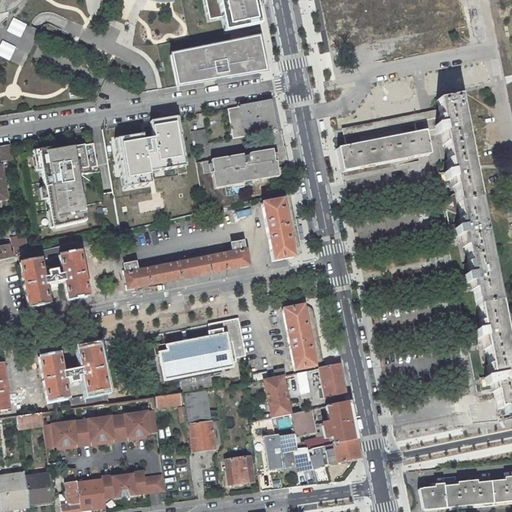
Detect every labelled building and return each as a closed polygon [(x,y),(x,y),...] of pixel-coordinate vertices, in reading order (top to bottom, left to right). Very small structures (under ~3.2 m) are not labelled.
[(0,0),(0,25),(9,17),(7,13),(12,11),(17,7),(14,6),(16,0),(0,0)] [(231,29),(260,24),(255,0),(205,0),(210,19),(228,15),(231,29)] [(15,33),(28,39),(31,32),(19,26),(15,33)] [(214,81),(258,73),(253,39),(175,52),(181,86),(207,82),(207,80),(214,79),(214,81)] [(493,392),(495,398),(468,404),(472,424),(499,421),(497,410),(511,407),(511,412),(511,370),(458,96),(436,101),(438,110),(439,118),(437,119),(437,122),(428,124),(430,132),(431,133),(432,132),(433,136),(437,135),(436,135),(440,134),(442,145),(445,145),(448,161),(445,162),(447,172),(444,173),(443,173),(439,173),(440,177),(439,177),(439,178),(440,186),(450,184),(450,188),(453,187),(454,194),(451,195),(443,203),(445,210),(455,214),(458,213),(459,220),(457,221),(457,224),(448,226),(449,233),(451,234),(452,238),(460,236),(462,248),(465,247),(468,263),(465,264),(468,275),(464,276),(464,275),(460,276),(460,280),(459,281),(461,289),(470,287),(471,290),(473,290),(479,323),(477,323),(478,327),(468,329),(470,337),(471,337),(472,337),(473,341),(477,340),(477,339),(480,339),(482,350),(485,350),(488,365),(486,366),(488,377),(484,378),(484,377),(480,378),(481,382),(480,382),(479,383),(481,391),(490,389),(491,393),(493,392)] [(268,102),(240,107),(241,111),(227,113),(233,139),(250,136),(250,137),(274,132),(268,102)] [(341,129),(343,137),(413,123),(422,121),(424,131),(426,137),(433,136),(432,132),(431,133),(430,132),(428,124),(437,122),(437,119),(439,118),(438,110),(341,129)] [(345,147),(336,149),(341,173),(429,155),(426,137),(424,131),(416,133),(413,123),(343,137),(345,147)] [(207,144),(204,130),(191,132),(193,146),(207,144)] [(180,132),(157,135),(164,175),(187,171),(180,132)] [(119,169),(142,166),(137,137),(114,140),(119,169)] [(85,169),(97,167),(93,144),(64,149),(65,155),(55,157),(54,151),(38,154),(38,156),(41,171),(44,188),(44,189),(45,189),(47,199),(49,211),(52,211),(55,228),(55,229),(85,216),(80,186),(75,186),(74,179),(78,178),(77,170),(81,170),(83,167),(85,169)] [(10,146),(0,147),(0,158),(1,161),(12,159),(10,146)] [(242,155),(195,163),(204,213),(245,203),(242,183),(278,177),(275,162),(274,162),(272,150),(251,153),(248,155),(247,155),(247,157),(242,158),(242,155)] [(129,230),(128,222),(124,192),(127,191),(126,178),(111,181),(120,232),(129,230)] [(287,193),(261,199),(272,261),(292,257),(292,254),(294,253),(296,251),(297,249),(297,247),(287,193)] [(162,222),(177,219),(175,203),(159,207),(162,222)] [(55,228),(52,211),(49,211),(47,212),(50,229),(55,228)] [(155,224),(153,216),(133,221),(135,229),(155,224)] [(77,243),(76,243),(77,248),(87,246),(86,240),(79,242),(77,243)] [(78,252),(77,248),(76,243),(56,248),(27,255),(17,257),(19,263),(39,259),(58,255),(78,252)] [(134,263),(123,266),(125,274),(123,274),(125,285),(133,284),(134,288),(240,268),(239,263),(247,262),(245,251),(243,251),(241,243),(230,245),(232,253),(136,272),(134,263)] [(0,261),(13,259),(11,252),(10,250),(9,249),(5,251),(3,246),(0,247),(0,261)] [(26,247),(16,249),(17,257),(27,255),(26,247)] [(39,259),(19,263),(27,309),(47,305),(44,286),(63,283),(67,302),(87,298),(78,252),(58,255),(62,275),(57,276),(56,270),(46,272),(47,278),(43,279),(39,259)] [(302,306),(282,310),(294,371),(313,367),(314,370),(319,370),(321,369),(311,314),(309,311),(307,309),(305,309),(303,309),(302,306)] [(245,356),(237,319),(210,324),(211,331),(206,332),(207,337),(164,345),(165,351),(157,353),(163,382),(233,368),(231,363),(236,362),(235,358),(245,356)] [(57,354),(37,358),(47,404),(67,400),(63,381),(67,380),(69,385),(78,383),(77,377),(82,377),(86,396),(93,395),(106,392),(97,346),(77,350),(80,369),(61,373),(57,354)] [(321,369),(319,370),(325,399),(345,395),(339,365),(321,369)] [(283,369),(273,371),(274,378),(284,376),(283,369)] [(267,379),(266,372),(252,375),(253,382),(267,379)] [(305,372),(296,374),(299,390),(300,394),(309,392),(306,376),(305,372)] [(296,374),(289,375),(293,392),(299,390),(296,374)] [(290,415),(282,377),(263,381),(264,387),(270,414),(271,419),(290,415)] [(263,381),(252,383),(253,389),(264,387),(263,381)] [(206,390),(183,393),(183,396),(185,409),(186,419),(187,422),(187,426),(188,426),(192,453),(214,449),(211,423),(210,423),(206,390)] [(94,397),(47,407),(48,413),(108,404),(106,392),(93,395),(94,397)] [(179,394),(155,397),(156,408),(180,405),(179,396),(179,394)] [(67,400),(47,404),(47,407),(94,397),(93,395),(86,396),(67,400)] [(354,441),(346,403),(325,407),(326,414),(321,415),(321,417),(318,417),(318,421),(327,419),(328,426),(319,428),(320,432),(322,432),(324,439),(302,444),(304,449),(306,449),(306,451),(354,441)] [(156,434),(153,410),(42,426),(45,449),(57,448),(57,450),(72,448),(72,445),(75,445),(75,448),(91,446),(90,443),(93,442),(94,445),(109,443),(109,440),(112,440),(112,443),(127,440),(127,438),(130,437),(130,440),(145,438),(145,435),(156,434)] [(316,434),(311,410),(290,415),(293,435),(294,438),(301,437),(316,434)] [(41,414),(16,416),(17,430),(42,426),(41,414)] [(276,429),(290,427),(289,418),(275,420),(276,429)] [(296,450),(294,438),(293,435),(278,437),(282,467),(282,468),(294,467),(296,474),(302,473),(304,486),(315,484),(306,451),(306,449),(304,449),(296,450)] [(278,437),(262,439),(266,469),(282,467),(278,437)] [(301,437),(294,438),(296,450),(304,449),(302,444),(301,437)] [(354,441),(306,451),(315,484),(327,483),(322,467),(358,460),(354,441)] [(227,486),(253,483),(249,458),(224,461),(227,486)] [(74,482),(73,470),(60,471),(61,483),(74,482)] [(101,481),(103,499),(124,496),(145,494),(143,479),(142,472),(134,473),(134,475),(131,475),(131,474),(111,476),(112,478),(109,478),(108,477),(100,478),(101,481)] [(23,474),(0,477),(0,506),(13,505),(14,510),(28,507),(28,504),(24,478),(23,474)] [(28,504),(52,501),(49,475),(24,478),(28,504)] [(143,479),(145,494),(156,492),(164,491),(162,476),(154,477),(143,479)] [(437,510),(511,501),(511,477),(509,478),(509,481),(489,483),(489,478),(475,479),(475,481),(456,483),(455,481),(432,483),(433,486),(429,486),(430,489),(420,490),(420,491),(423,511),(424,511),(437,510)] [(101,481),(75,484),(79,511),(104,511),(103,499),(101,481)] [(66,494),(59,495),(61,507),(60,507),(60,511),(79,511),(75,484),(75,483),(64,485),(66,494)]
